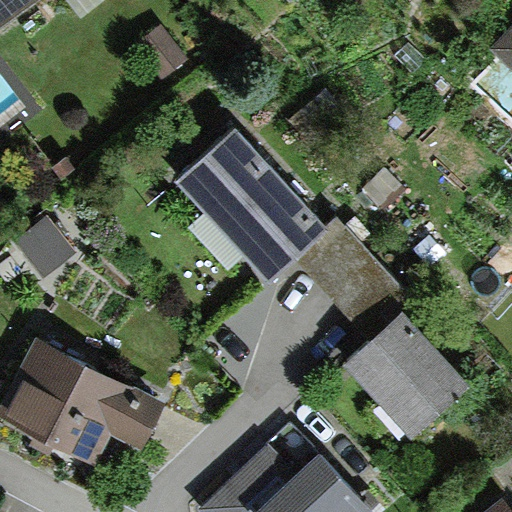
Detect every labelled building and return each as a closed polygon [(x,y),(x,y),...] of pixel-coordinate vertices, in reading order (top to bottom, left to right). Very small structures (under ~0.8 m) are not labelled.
[(0,0),(0,12),(15,0),(0,0)] [(511,60),(511,33),(499,48),(511,60)] [(324,237),(226,131),(177,175),(271,278),(295,256),(362,329),(397,297),(334,228),(324,237)] [(417,422),(460,382),(402,322),(360,362),(417,422)] [(45,344),(9,411),(92,456),(109,425),(142,442),(161,407),(45,344)] [(255,511),(358,511),(315,464),(294,483),(268,454),(232,486),(255,511)]
